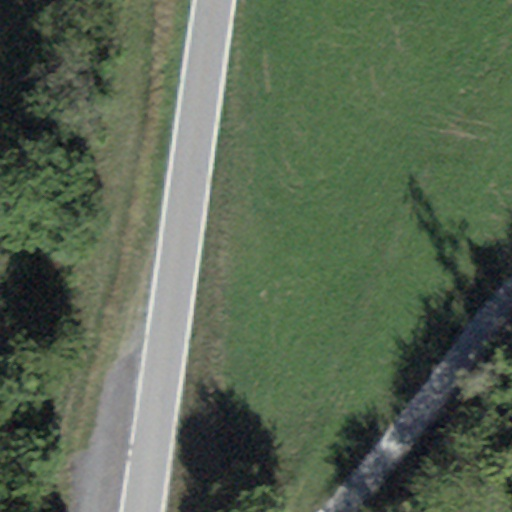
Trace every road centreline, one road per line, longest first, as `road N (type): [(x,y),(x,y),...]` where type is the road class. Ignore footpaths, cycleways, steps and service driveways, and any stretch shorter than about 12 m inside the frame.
road 1 (tertiary): [(204,0),(139,511)]
road 2 (track): [(511,304),(342,511)]
